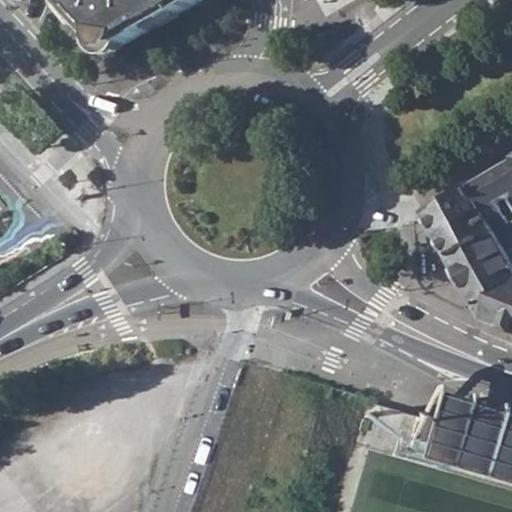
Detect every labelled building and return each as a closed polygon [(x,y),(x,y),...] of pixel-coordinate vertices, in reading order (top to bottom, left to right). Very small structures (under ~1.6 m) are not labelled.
[(61,0),(91,31),(112,54),(206,1),(207,0),(61,0)] [(355,17),(357,20),(375,7),(369,0),(352,13),(355,17)] [(30,117),(15,101),(9,107),(24,122),(27,120),(30,117)] [(510,162),(424,214),(452,260),(511,223),(511,160),(510,161),(510,162)] [(511,255),(511,256),(508,251),(511,248),(511,223),(452,260),(479,305),(511,287),(511,255)] [(511,287),(479,305),(478,306),(482,313),(485,319),(511,329),(511,287)] [(416,410),(405,449),(511,479),(511,417),(421,391),(416,410)]
